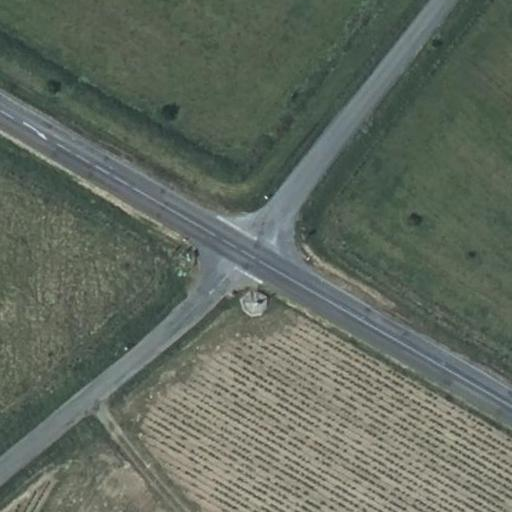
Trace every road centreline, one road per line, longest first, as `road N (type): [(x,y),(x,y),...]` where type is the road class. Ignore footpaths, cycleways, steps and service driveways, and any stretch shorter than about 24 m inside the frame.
road 1 (unclassified): [(0,475),(198,307),(245,252)]
road 2 (unclassified): [(245,252),(445,0)]
road 3 (secondary): [(245,252),(511,407)]
road 4 (secondary): [(0,110),(245,252)]
road 5 (track): [(91,397),(122,457),(177,511)]
